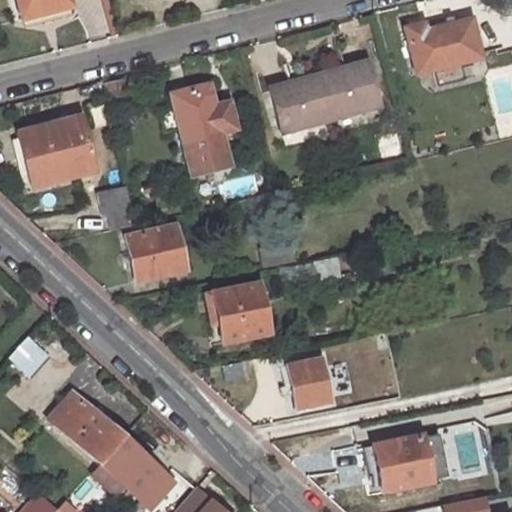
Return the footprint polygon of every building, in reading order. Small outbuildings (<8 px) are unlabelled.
[(14,0),(20,21),(69,7),(67,0),(14,0)] [(480,57),(472,19),(406,35),(419,87),(462,77),(459,62),(480,57)] [(313,77),(319,99),(317,99),(323,122),(379,108),(368,64),(313,77)] [(313,77),(270,88),(281,133),(323,122),(317,99),(319,99),(313,77)] [(105,86),(110,107),(127,103),(121,82),(105,86)] [(178,131),(185,158),(190,177),(228,168),(220,135),(219,134),(213,107),(207,86),(169,96),(173,110),(178,131)] [(213,107),(219,134),(220,135),(236,131),(229,103),(213,107)] [(178,131),(173,110),(159,113),(164,134),(178,131)] [(93,172),(78,117),(15,133),(29,189),(93,172)] [(122,186),(95,193),(100,214),(105,213),(109,230),(132,225),(122,186)] [(185,272),(175,225),(126,236),(136,282),(185,272)] [(295,262),(291,243),(259,249),(263,268),(295,262)] [(339,278),(335,259),(277,271),(280,290),(339,278)] [(263,335),(252,284),(209,293),(218,343),(263,335)] [(29,379),(50,356),(29,337),(9,360),(29,379)] [(328,404),(318,357),(283,364),(292,411),(328,404)] [(54,424),(100,466),(106,458),(123,439),(71,390),(54,409),(61,416),(54,424)] [(435,435),(419,438),(427,479),(443,476),(435,435)] [(369,447),(376,477),(379,494),(427,484),(427,479),(419,438),(418,436),(369,447)] [(100,466),(143,505),(149,498),(156,504),(173,486),(123,439),(106,458),(100,466)] [(366,479),(376,477),(369,447),(360,449),(366,479)] [(196,511),(207,499),(194,488),(173,511),(196,511)] [(22,511),(57,511),(58,511),(38,494),(22,511)] [(442,506),(442,511),(486,511),(484,498),(442,506)] [(222,511),(207,499),(196,511),(222,511)]
